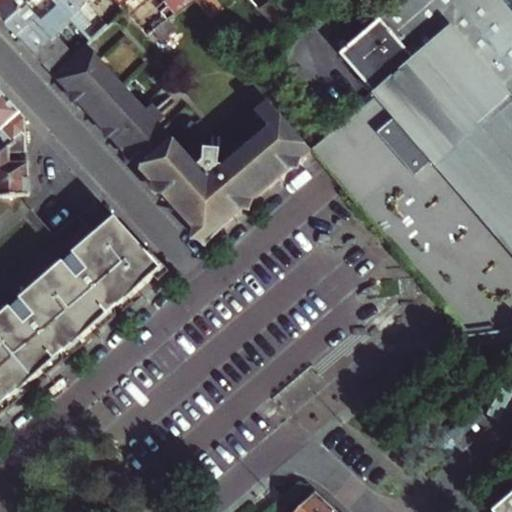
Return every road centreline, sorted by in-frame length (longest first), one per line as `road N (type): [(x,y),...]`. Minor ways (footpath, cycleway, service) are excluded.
road 1 (residential): [(207,284),(0,57)]
road 2 (residential): [(0,459),(207,284)]
road 3 (residential): [(203,511),(292,438),(371,511)]
road 4 (residential): [(207,284),(324,185)]
road 5 (residential): [(511,429),(416,511)]
